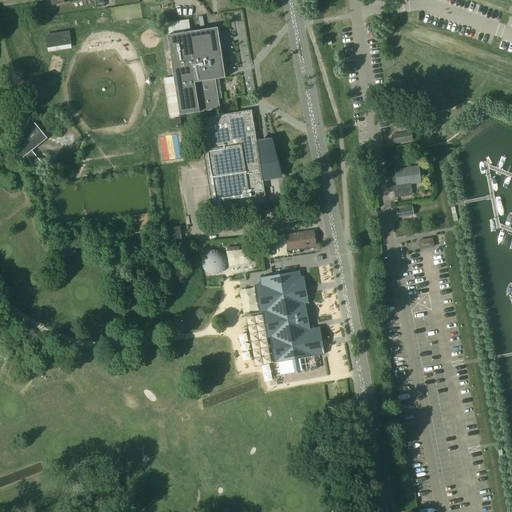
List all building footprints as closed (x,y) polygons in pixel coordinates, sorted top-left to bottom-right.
[(226,77),(219,26),(167,34),(179,116),(198,113),(220,110),(219,99),(221,99),(218,78),(226,77)] [(46,35),(48,48),(72,45),(70,32),(46,35)] [(251,111),(201,119),(206,149),(203,150),(213,211),(265,203),(261,178),(280,175),(272,145),(256,148),(251,111)] [(37,170),(43,165),(31,151),(47,139),(30,117),(17,146),(15,153),(20,160),(25,156),(37,170)] [(394,145),(412,142),(409,124),(397,126),(398,133),(407,131),(407,133),(392,136),(394,145)] [(394,199),(408,197),(407,191),(411,190),(410,184),(419,183),(417,167),(394,171),(396,186),(392,187),(394,199)] [(396,210),(397,218),(412,216),(411,208),(396,210)] [(165,229),(167,250),(182,248),(180,227),(165,229)] [(314,247),(312,232),(286,235),(288,250),(314,247)] [(432,238),(418,241),(420,249),(433,246),(432,238)] [(201,260),(201,264),(202,267),(204,270),(206,273),(209,274),(213,275),(216,275),(220,273),(222,271),(224,268),(226,265),(226,261),(225,258),(223,255),(220,252),(217,251),(214,250),(210,251),(207,252),(204,254),(202,257),(201,260)] [(299,271),(259,278),(270,337),(276,336),(280,355),(286,354),(287,360),(274,362),(277,376),(316,369),(314,356),(324,354),(322,347),(319,348),(316,328),(309,329),(305,304),(308,304),(307,296),(303,297),(299,271)]
